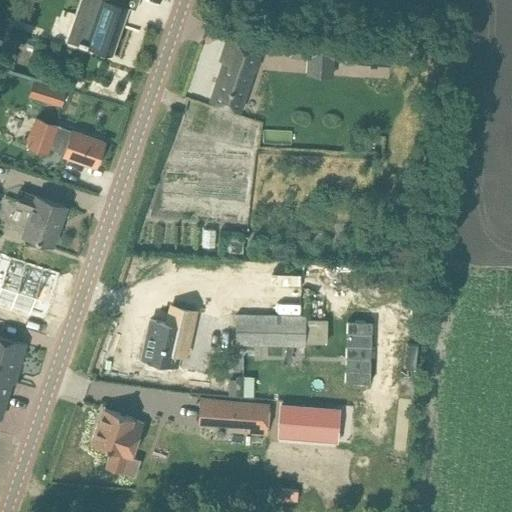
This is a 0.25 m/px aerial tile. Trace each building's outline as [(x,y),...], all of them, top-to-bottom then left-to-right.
[(88,0),(81,20),(86,22),(80,40),(79,40),(78,44),(110,55),(123,17),(122,17),(126,6),(116,3),(116,0),(88,0)] [(293,35),(291,55),(332,59),(334,39),(293,35)] [(210,101),(240,111),(254,69),(261,48),(228,37),(221,60),(223,61),(210,101)] [(359,41),(357,63),(392,66),(393,44),(359,41)] [(34,81),(29,96),(61,106),(65,91),(34,81)] [(36,116),(26,146),(28,147),(47,153),(50,144),(65,149),(63,156),(96,167),(105,142),(61,126),(61,125),(58,123),(36,116)] [(371,152),(372,133),(358,132),(357,151),(371,152)] [(66,206),(47,199),(36,196),(36,197),(19,191),(14,205),(31,210),(23,234),(52,245),(66,206)] [(272,244),(272,242),(254,241),(254,256),(272,256),(272,254),(280,255),(280,244),(272,244)] [(59,273),(0,254),(0,304),(26,312),(45,319),(59,273)] [(150,318),(138,354),(172,365),(176,354),(181,356),(196,314),(173,307),(167,323),(163,322),(150,318)] [(243,395),(244,344),(305,346),(306,316),(236,314),(235,344),(233,378),(228,378),(228,394),(243,395)] [(346,321),(343,382),(368,383),(371,322),(346,321)] [(0,378),(15,382),(26,344),(6,338),(0,336),(0,378)] [(0,417),(1,418),(11,382),(15,383),(15,382),(0,378),(0,417)] [(184,415),(199,416),(199,421),(219,423),(221,394),(183,391),(152,387),(150,413),(164,414),(165,396),(185,397),(184,415)] [(281,404),(279,436),(301,438),(330,440),(332,424),(327,424),(328,408),(305,406),(281,404)] [(131,457),(143,421),(106,409),(102,407),(97,423),(90,443),(111,450),(105,466),(121,472),(127,455),(131,457)]
